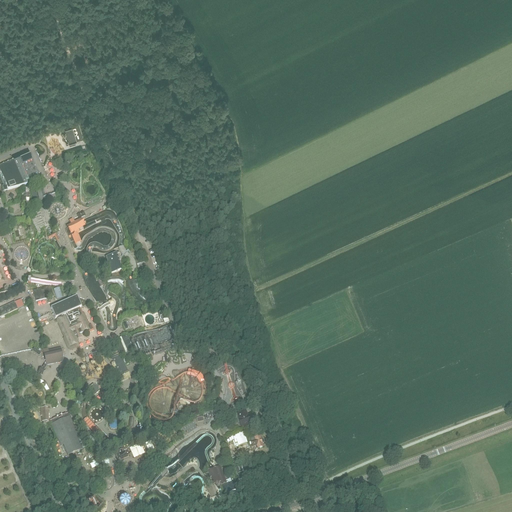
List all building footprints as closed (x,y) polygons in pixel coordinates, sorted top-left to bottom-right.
[(83,140),(84,140),(78,122),(72,125),(72,126),(72,128),(63,131),(63,132),(62,133),(63,136),(62,136),(64,142),(65,141),(66,144),(67,144),(67,145),(69,144),(70,146),(76,144),(75,142),(83,140)] [(28,150),(12,157),(14,161),(24,186),(28,185),(27,185),(26,182),(30,180),(28,176),(26,172),(28,171),(27,169),(25,170),(23,166),(24,165),(23,163),(32,159),(28,150)] [(8,191),(24,186),(14,161),(0,167),(0,173),(6,186),(2,188),(4,191),(4,192),(8,191)] [(43,198),(41,190),(32,192),(34,203),(40,201),(40,203),(57,199),(56,194),(43,198)] [(36,230),(37,232),(37,233),(38,233),(39,233),(40,233),(41,232),(42,232),(44,231),(45,230),(48,229),(50,228),(52,227),(52,225),(52,223),(51,219),(51,217),(50,215),(49,214),(48,212),(46,211),(45,212),(43,211),(41,211),(40,212),(37,213),(36,214),(34,216),(33,217),(32,219),(32,220),(32,222),(32,224),(33,225),(34,227),(35,229),(36,230)] [(83,232),(83,230),(85,229),(83,225),(81,221),(74,224),(73,222),(73,221),(72,220),(69,222),(71,226),(67,228),(67,229),(69,233),(70,236),(74,235),(74,236),(72,237),(75,245),(76,245),(77,244),(78,244),(79,244),(80,243),(81,243),(78,236),(79,235),(79,234),(83,232)] [(55,233),(52,234),(47,237),(49,240),(51,239),(54,238),(55,238),(56,240),(57,242),(58,242),(60,241),(59,239),(58,238),(56,234),(55,233)] [(124,248),(123,246),(121,247),(119,248),(119,250),(120,252),(121,254),(123,256),(124,257),(125,258),(127,260),(129,261),(130,263),(130,264),(130,267),(130,268),(129,270),(132,271),(135,272),(136,270),(136,268),(136,266),(136,263),(135,261),(135,259),(134,258),(132,256),(130,255),(128,253),(127,252),(125,250),(124,248)] [(124,275),(119,261),(121,260),(121,259),(120,258),(120,254),(119,254),(106,258),(107,260),(105,261),(104,261),(105,262),(104,263),(104,264),(104,265),(106,265),(106,266),(109,265),(113,278),(124,275)] [(0,299),(10,295),(8,289),(7,288),(6,287),(5,288),(4,289),(4,290),(5,291),(5,292),(4,292),(2,292),(1,293),(0,293),(0,299)] [(51,287),(33,292),(36,302),(53,297),(51,287)] [(60,288),(54,290),(56,297),(57,301),(63,299),(60,288)] [(83,314),(80,309),(81,309),(79,304),(77,299),(71,302),(51,310),(67,346),(69,352),(81,347),(79,344),(78,341),(82,339),(81,337),(94,331),(92,325),(90,326),(85,313),(83,314)] [(18,310),(24,307),(23,306),(21,300),(0,309),(0,317),(4,316),(18,310)] [(118,353),(119,355),(121,354),(130,350),(133,349),(129,339),(128,335),(121,337),(119,338),(113,341),(118,353)] [(161,350),(152,353),(153,357),(164,353),(165,353),(174,349),(176,349),(174,342),(173,342),(173,341),(160,346),(160,347),(161,350)] [(39,357),(42,353),(34,348),(32,350),(31,352),(39,357)] [(62,355),(61,348),(48,351),(48,349),(43,350),(44,354),(46,366),(64,362),(62,355)] [(125,363),(134,359),(132,353),(130,350),(121,354),(125,363)] [(94,353),(91,354),(93,359),(94,360),(103,356),(100,351),(94,353)] [(116,377),(119,383),(131,378),(120,355),(119,355),(118,353),(108,358),(114,372),(112,373),(114,378),(116,377)] [(47,369),(48,367),(46,366),(45,365),(44,367),(42,369),(42,368),(40,371),(38,374),(39,375),(38,376),(37,378),(39,379),(40,378),(41,376),(42,377),(45,374),(46,371),(47,369)] [(204,383),(206,383),(204,378),(202,375),(199,374),(198,374),(193,372),(190,371),(189,374),(188,377),(192,378),(197,380),(201,385),(203,384),(204,383)] [(44,382),(39,379),(37,382),(43,385),(47,392),(50,390),(47,385),(46,383),(45,381),(44,382)] [(98,387),(93,385),(89,389),(90,394),(96,396),(99,392),(98,387)] [(247,414),(245,412),(245,410),(237,413),(239,417),(240,417),(242,424),(243,426),(253,423),(255,423),(252,414),(248,416),(247,414)] [(69,415),(68,412),(62,415),(61,414),(59,415),(56,417),(57,418),(50,420),(50,421),(59,443),(60,446),(63,445),(67,455),(85,448),(81,438),(79,439),(78,438),(79,437),(69,415)] [(97,430),(87,418),(86,418),(85,420),(83,421),(83,422),(89,429),(93,433),(95,432),(97,430)] [(239,447),(248,444),(244,433),(235,437),(239,447)] [(263,441),(262,437),(252,441),(255,448),(258,448),(259,451),(266,449),(264,445),(265,445),(266,444),(266,443),(266,442),(265,442),(265,441),(264,441),(263,441)] [(134,459),(145,454),(141,444),(130,449),(133,456),(134,459)] [(131,456),(128,448),(123,451),(123,449),(116,452),(117,454),(115,455),(118,461),(120,461),(120,462),(130,458),(130,457),(129,456),(131,456)] [(234,465),(246,461),(244,455),(232,459),(234,465)] [(244,465),(235,468),(239,480),(248,477),(244,465)] [(228,485),(221,467),(219,468),(218,468),(217,469),(216,469),(215,470),(211,471),(208,472),(209,473),(210,476),(209,477),(210,480),(210,483),(212,482),(214,486),(217,485),(219,484),(221,484),(223,487),(225,486),(227,485),(228,485)] [(111,475),(114,475),(113,468),(105,469),(106,476),(111,475)] [(165,474),(163,472),(158,477),(158,478),(159,479),(161,481),(166,476),(165,474)] [(229,497),(238,493),(233,483),(228,485),(227,485),(225,486),(229,497)]
